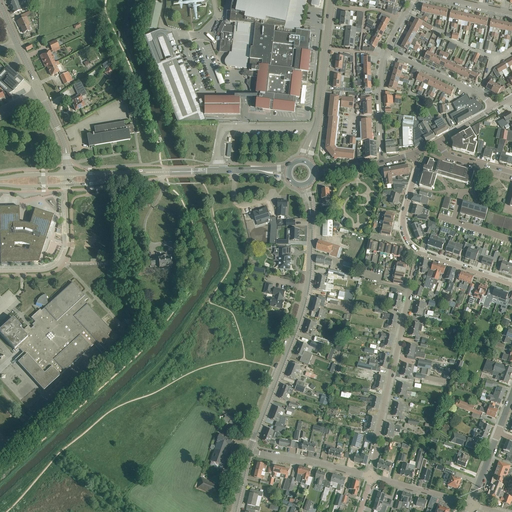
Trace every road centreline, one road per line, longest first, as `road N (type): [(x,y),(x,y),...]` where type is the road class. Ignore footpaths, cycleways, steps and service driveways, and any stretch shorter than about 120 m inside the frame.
road 1 (tertiary): [(251,450),(305,297),(311,228),(304,185)]
road 2 (residential): [(369,475),(412,250)]
road 3 (unclassified): [(217,171),(226,127),(316,127)]
road 4 (tertiary): [(316,127),(331,0)]
road 5 (residential): [(493,108),(478,92),(387,49)]
road 6 (residential): [(369,475),(251,450)]
